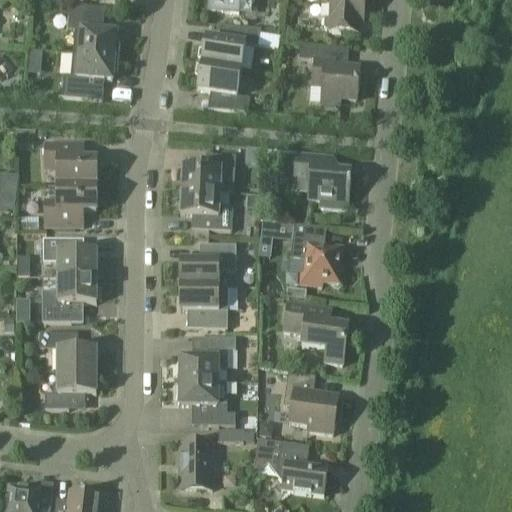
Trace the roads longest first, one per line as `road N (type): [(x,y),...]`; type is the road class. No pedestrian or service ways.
road 1 (residential): [(358,511),(382,324),(377,270),(400,0)]
road 2 (residential): [(114,440),(133,411),(134,189),(164,0)]
